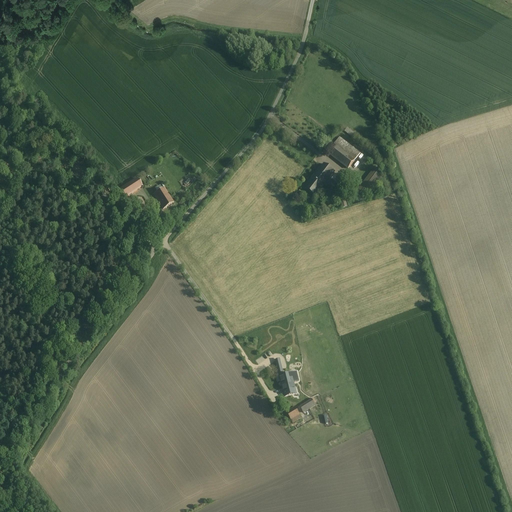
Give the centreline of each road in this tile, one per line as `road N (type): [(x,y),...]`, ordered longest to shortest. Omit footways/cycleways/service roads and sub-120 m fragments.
road 1 (unclassified): [(155,248),(259,133),(296,60),(313,0)]
road 2 (unclassified): [(0,473),(51,386),(155,248)]
road 3 (unclassified): [(0,78),(155,248)]
